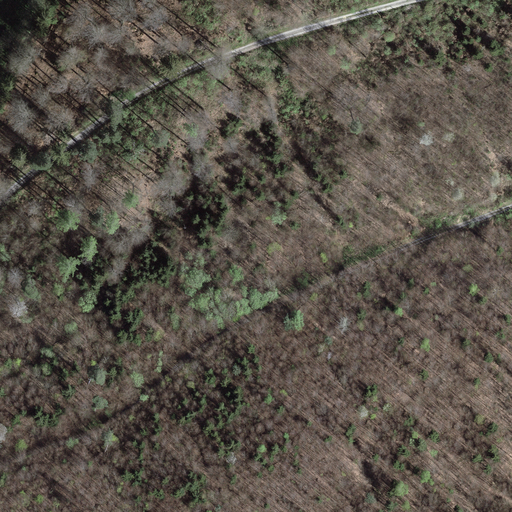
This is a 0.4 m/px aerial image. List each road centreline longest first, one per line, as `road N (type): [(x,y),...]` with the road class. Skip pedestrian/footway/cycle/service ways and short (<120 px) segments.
road 1 (track): [(511,215),(331,281),(228,334),(86,438),(0,471)]
road 2 (track): [(0,202),(116,107),(219,58),(423,0)]
